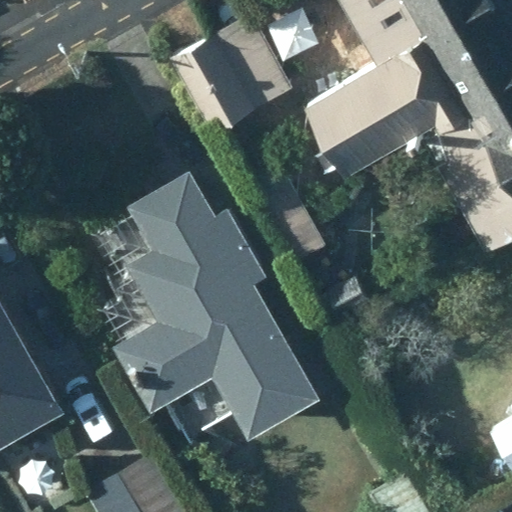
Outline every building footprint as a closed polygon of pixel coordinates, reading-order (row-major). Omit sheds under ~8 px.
[(511,0),(337,0),(372,59),(301,102),(340,171),(414,130),(483,248),(511,231),(511,0)] [(288,80),(246,8),(172,48),(215,123),(288,80)] [(284,158),(246,179),(289,258),(328,237),(284,158)] [(312,391),(249,276),(262,269),(223,199),(207,209),(182,165),(123,198),(149,243),(121,259),(152,313),(107,339),(144,404),(208,369),(243,430),(312,391)] [(351,268),(319,285),(341,327),(373,310),(351,268)] [(0,438),(58,406),(0,303),(0,438)] [(511,410),(484,427),(511,473),(511,472),(511,410)] [(184,511),(148,450),(83,486),(98,511),(184,511)] [(429,511),(399,460),(359,483),(376,511),(429,511)]
